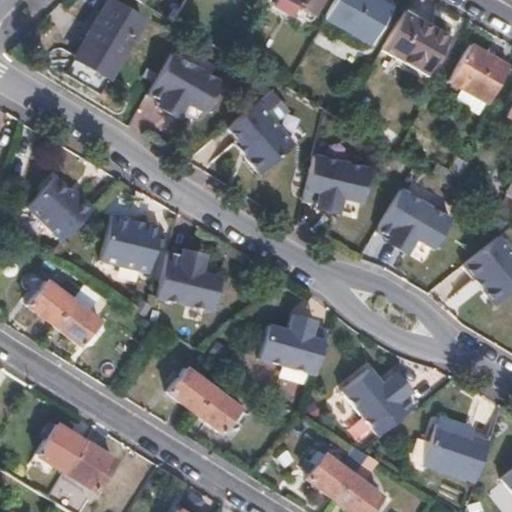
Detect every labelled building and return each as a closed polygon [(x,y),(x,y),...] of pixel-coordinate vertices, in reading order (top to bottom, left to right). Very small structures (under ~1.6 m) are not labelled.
[(142,19),(108,0),(106,0),(84,39),(118,59),(142,19)] [(318,0),(287,0),(311,13),(318,0)] [(392,9),(375,0),(335,0),(325,18),(372,44),(392,9)] [(445,37),(399,10),(377,50),(422,76),(445,37)] [(118,59),(84,39),(71,61),(105,81),(118,59)] [(505,65),(466,44),(446,80),(484,101),(505,65)] [(216,79),(168,50),(143,92),(154,99),(175,111),(182,99),(199,109),(216,79)] [(154,99),(152,103),(172,115),(175,111),(154,99)] [(253,99),(222,124),(234,139),(245,151),(240,155),(254,171),(289,143),(253,99)] [(234,139),(230,143),(240,155),(245,151),(234,139)] [(363,167),(308,153),(297,198),(310,201),(308,206),(324,210),(325,204),(333,206),(335,196),(355,201),(363,167)] [(457,174),(438,164),(432,175),(450,186),(457,174)] [(63,189),(49,176),(21,205),(58,240),(90,207),(75,193),(72,197),(63,189)] [(67,185),(63,189),(72,197),(75,193),(67,185)] [(447,216),(397,186),(372,227),(384,235),(404,247),(410,236),(428,247),(447,216)] [(511,207),(511,196),(508,195),(497,213),(506,219),(511,207)] [(128,219),(107,213),(96,259),(144,271),(155,226),(139,222),(138,226),(127,223),(128,219)] [(511,255),(495,234),(459,262),(471,276),(474,274),(481,282),(478,285),(491,302),(511,285),(511,255)] [(384,235),(381,240),(401,252),(404,247),(384,235)] [(202,253),(178,247),(177,253),(200,259),(202,253)] [(177,253),(163,250),(152,296),(209,310),(217,276),(197,271),(200,259),(177,253)] [(56,265),(44,283),(67,300),(81,281),(56,265)] [(474,274),(471,276),(478,285),(481,282),(474,274)] [(44,283),(41,280),(24,304),(50,324),(67,300),(44,283)] [(97,321),(67,300),(50,324),(78,345),(97,321)] [(286,330),(266,325),(257,359),(313,374),(324,329),(309,325),(311,319),(297,316),(295,322),(288,320),(286,330)] [(209,387),(181,367),(163,390),(191,410),(209,387)] [(366,369),(338,392),(374,435),(411,404),(403,394),(388,376),(378,384),(366,369)] [(393,372),(388,376),(403,394),(407,390),(393,372)] [(236,407),(209,387),(191,410),(219,431),(236,407)] [(436,416),(433,424),(466,435),(468,427),(436,416)] [(79,440),(52,423),(33,453),(60,470),(79,440)] [(466,435),(433,424),(420,464),(472,482),(485,442),(466,435)] [(110,460),(79,440),(60,470),(92,489),(110,460)] [(321,454),(315,449),(307,459),(313,463),(321,454)] [(313,463),(304,477),(330,496),(347,473),(321,454),(313,463)] [(511,467),(497,479),(511,496),(511,467)] [(362,511),(376,494),(347,473),(330,496),(350,511),(362,511)]
